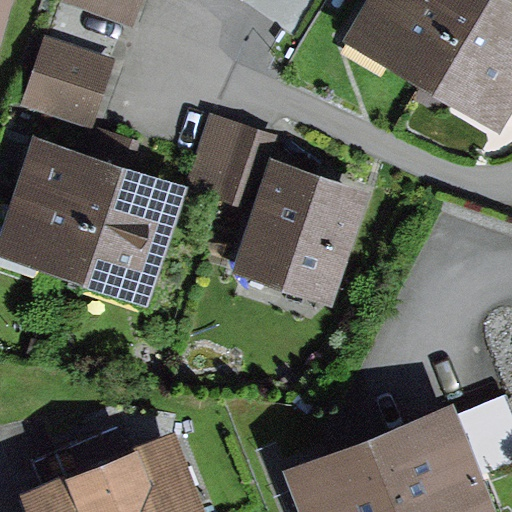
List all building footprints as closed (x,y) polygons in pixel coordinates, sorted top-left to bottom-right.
[(80,0),(125,17),(131,0),(80,0)] [(354,27),(428,71),(470,0),(383,0),(373,18),(363,12),(354,27)] [(511,76),(511,10),(495,0),(470,0),(428,71),(502,115),(511,101),(501,95),(511,76)] [(45,30),(26,99),(84,115),(103,46),(45,30)] [(250,198),(268,141),(241,132),(222,189),(250,198)] [(0,263),(36,276),(39,266),(70,276),(75,263),(105,172),(44,152),(24,210),(0,202),(0,263)] [(136,283),(167,193),(105,172),(75,263),(136,283)] [(280,172),(250,262),(321,286),(351,196),(280,172)] [(483,511),(470,479),(511,462),(511,411),(505,394),(300,474),(315,511),(483,511)] [(129,457),(117,426),(36,458),(48,489),(30,497),(35,511),(197,511),(196,510),(192,511),(191,511),(165,443),(129,457)]
